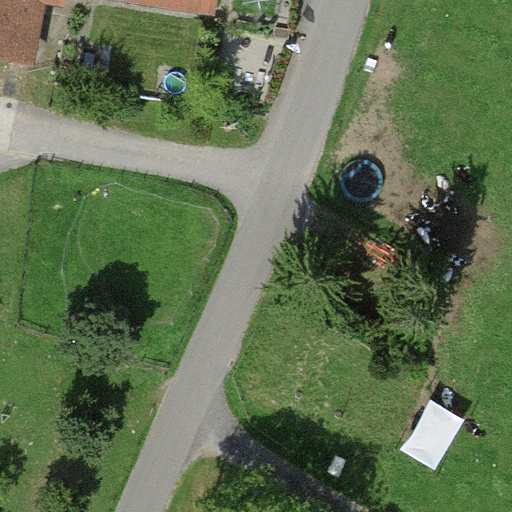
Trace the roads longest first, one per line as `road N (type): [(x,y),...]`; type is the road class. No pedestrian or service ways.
road 1 (unclassified): [(349,0),(286,182),(144,511)]
road 2 (track): [(348,511),(185,412)]
